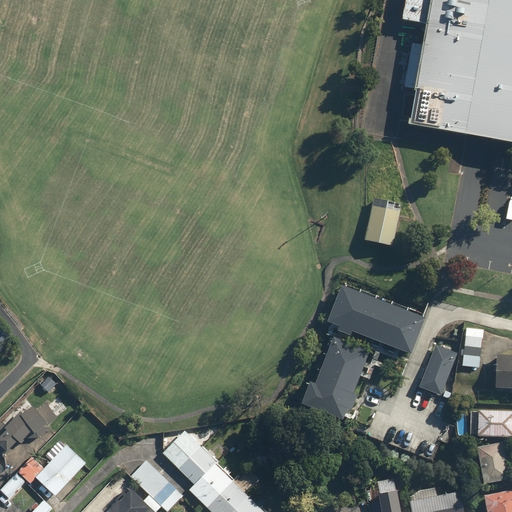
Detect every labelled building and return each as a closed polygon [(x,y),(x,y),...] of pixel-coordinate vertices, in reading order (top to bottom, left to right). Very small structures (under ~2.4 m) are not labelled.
[(479,144),(511,149),(511,0),(432,0),(431,5),(410,132),(479,144)] [(404,207),(375,199),(363,241),(392,249),(404,207)] [(338,287),(324,326),(410,359),(425,320),(338,287)] [(481,330),(464,328),(461,368),(478,369),(481,330)] [(368,354),(332,339),(312,386),(305,383),(295,407),(337,424),(343,412),(349,414),(355,401),(349,398),(368,354)] [(459,356),(435,346),(417,387),(441,397),(459,356)] [(511,356),(494,356),(492,389),(511,389),(511,356)] [(46,378),(40,385),(50,393),(56,386),(46,378)] [(46,423),(49,425),(57,417),(45,405),(37,413),(33,415),(29,411),(24,416),(19,411),(4,427),(2,425),(0,426),(0,453),(2,455),(14,443),(17,446),(30,433),(34,436),(46,423)] [(511,413),(475,412),(474,438),(511,440),(511,413)] [(181,432),(160,454),(192,484),(185,492),(206,511),(262,511),(215,468),(217,466),(181,432)] [(503,441),(475,445),(481,484),(509,480),(503,441)] [(65,444),(34,477),(54,496),(85,463),(65,444)] [(154,511),(168,511),(183,495),(143,460),(126,478),(159,507),(154,511)] [(23,484),(15,475),(0,488),(0,492),(6,499),(23,484)] [(144,511),(146,511),(126,490),(103,511),(144,511)] [(511,511),(511,492),(482,498),(484,511),(511,511)] [(397,511),(394,493),(376,497),(377,503),(368,505),(369,511),(397,511)] [(462,511),(459,494),(407,503),(408,511),(462,511)] [(49,511),(53,509),(43,499),(29,511),(49,511)]
